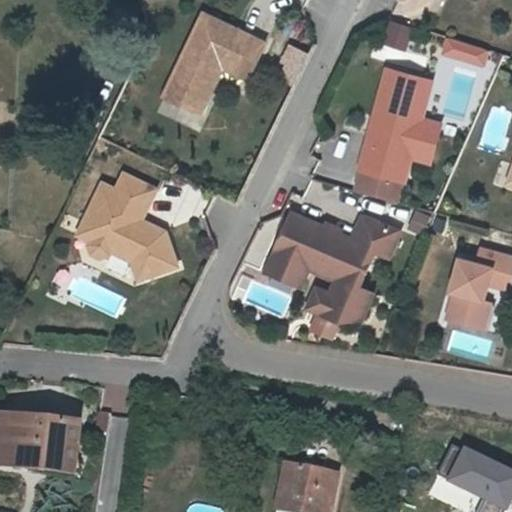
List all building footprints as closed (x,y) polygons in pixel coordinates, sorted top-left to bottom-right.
[(260,45),(198,13),(156,95),(183,109),(198,80),(202,83),(206,75),(211,77),(215,68),(241,81),(260,45)] [(407,49),(412,23),(388,19),(384,45),(407,49)] [(468,45),(449,39),(444,53),(463,60),(468,45)] [(468,45),(463,60),(482,66),(486,52),(468,45)] [(367,143),(354,188),(397,200),(409,155),(424,159),(434,123),(420,119),(431,81),(388,69),(377,107),(383,108),(373,144),(367,143)] [(198,80),(183,109),(191,113),(211,77),(206,75),(202,83),(198,80)] [(383,108),(377,107),(367,143),(373,144),(383,108)] [(141,219),(157,189),(125,171),(117,188),(112,196),(99,189),(83,218),(96,225),(89,238),(87,241),(90,251),(98,255),(108,253),(110,249),(131,260),(136,279),(175,268),(164,231),(153,226),(151,231),(138,224),(141,219)] [(117,188),(104,180),(99,189),(112,196),(117,188)] [(397,258),(409,232),(373,217),(362,241),(343,233),(341,237),(333,233),(334,229),(302,215),(285,253),(318,268),(346,280),(340,294),(326,288),(321,300),(326,302),(323,309),(350,321),(370,319),(381,294),(367,288),(383,252),(397,258)] [(83,218),(76,231),(89,238),(96,225),(83,218)] [(151,231),(153,226),(141,219),(138,224),(151,231)] [(341,237),(343,233),(334,229),(333,233),(341,237)] [(496,284),(511,288),(511,257),(488,251),(485,265),(469,261),(460,292),(463,293),(456,318),(484,325),(491,301),(496,284)] [(285,253),(277,270),(310,285),(318,268),(285,253)] [(117,320),(128,299),(79,274),(69,295),(117,320)] [(484,325),(491,327),(498,302),(491,301),(484,325)] [(452,329),(446,351),(487,362),(493,340),(452,329)] [(253,415),(227,411),(221,443),(245,448),(253,415)] [(23,426),(0,422),(0,470),(14,473),(23,426)] [(70,434),(23,426),(14,473),(62,482),(70,434)] [(510,511),(511,508),(511,467),(466,446),(448,485),(506,511),(510,511)] [(378,450),(362,448),(357,468),(373,471),(378,450)] [(316,511),(325,478),(282,469),(272,510),(280,511),(316,511)]
